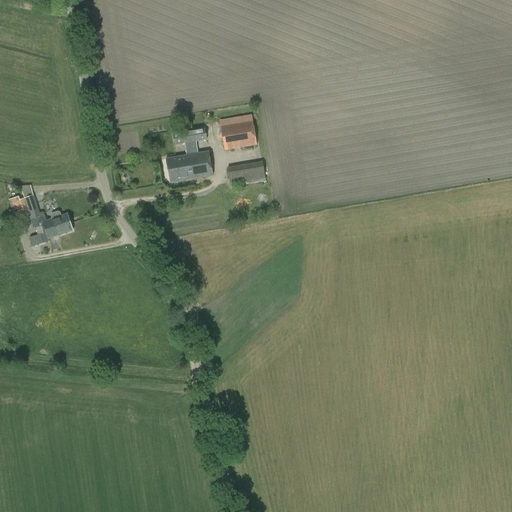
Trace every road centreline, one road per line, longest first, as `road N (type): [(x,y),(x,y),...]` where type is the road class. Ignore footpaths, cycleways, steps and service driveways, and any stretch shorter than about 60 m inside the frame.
road 1 (unclassified): [(234,511),(177,301),(108,207),(67,0)]
road 2 (track): [(0,360),(198,377)]
